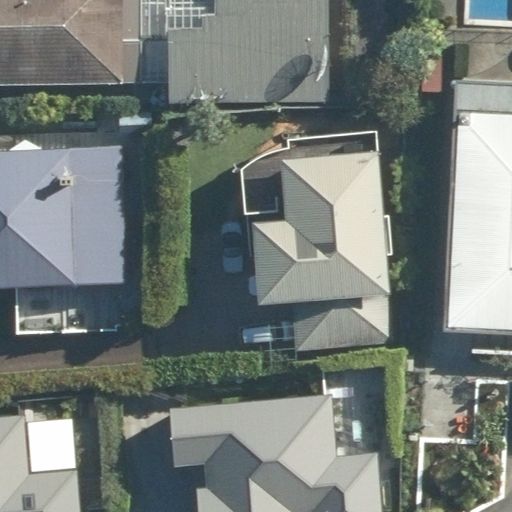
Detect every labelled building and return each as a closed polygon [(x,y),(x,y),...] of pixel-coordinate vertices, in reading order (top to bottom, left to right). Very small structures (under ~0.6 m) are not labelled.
[(117,0),(0,0),(0,80),(114,82),(117,0)] [(216,0),(218,29),(164,30),(164,98),(327,97),(326,0),(216,0)] [(511,111),(453,109),(446,330),(511,332),(511,111)] [(0,285),(128,283),(125,145),(0,147),(0,285)] [(243,222),(249,303),(296,299),(300,344),(387,337),(372,150),(276,158),(281,218),(243,222)] [(326,379),(132,411),(133,451),(166,449),(154,484),(156,511),(359,511),(357,453),(322,444),(326,379)] [(0,511),(28,511),(29,492),(60,492),(61,430),(0,428),(0,511)]
